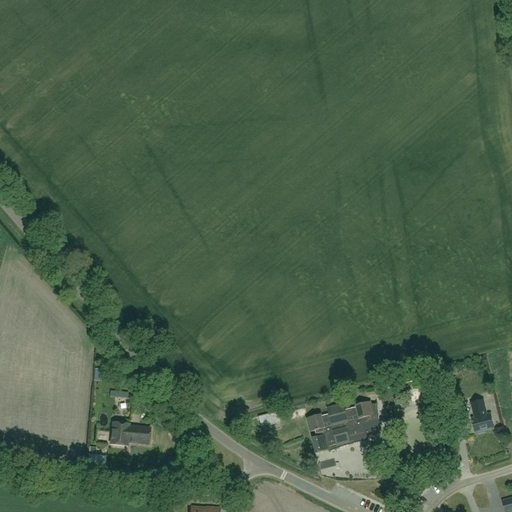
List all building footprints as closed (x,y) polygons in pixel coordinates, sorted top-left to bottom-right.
[(442,375),(450,416),(456,415),(448,374),(442,375)] [(423,378),(413,380),(414,388),(425,386),(423,378)] [(476,418),(472,419),(475,434),(494,429),(491,415),(488,416),(484,401),(473,404),(476,418)] [(321,415),(307,419),(310,433),(315,431),(317,438),(312,439),(316,454),(330,451),(330,452),(329,452),(329,453),(342,448),(355,444),(368,441),(367,441),(367,439),(381,436),(380,431),(381,432),(382,432),(379,418),(378,404),(377,404),(377,405),(371,405),(371,402),(356,406),(356,408),(346,411),(344,405),(327,409),(329,415),(322,417),(321,415)] [(127,447),(127,443),(149,445),(150,429),(129,427),(129,425),(113,424),(111,445),(127,447)] [(156,440),(169,442),(171,429),(157,427),(156,440)] [(404,447),(396,449),(399,460),(407,457),(404,447)] [(511,511),(511,509),(509,500),(503,502),(505,511),(511,511)]
